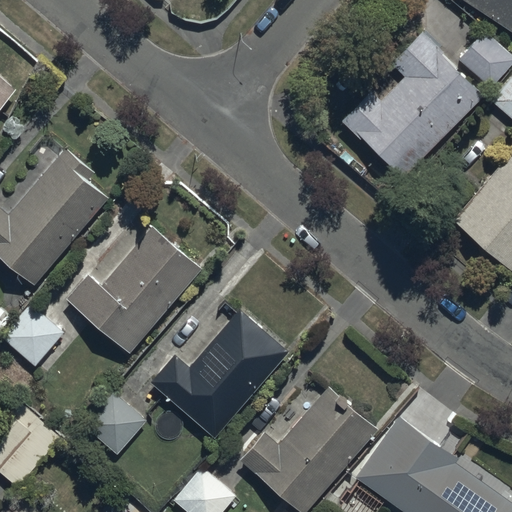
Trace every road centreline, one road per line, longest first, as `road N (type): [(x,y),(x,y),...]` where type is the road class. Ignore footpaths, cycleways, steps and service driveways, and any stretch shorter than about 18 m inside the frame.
road 1 (residential): [(208,115),(354,247),(511,367)]
road 2 (residential): [(69,0),(208,115)]
road 3 (residential): [(208,115),(309,0)]
